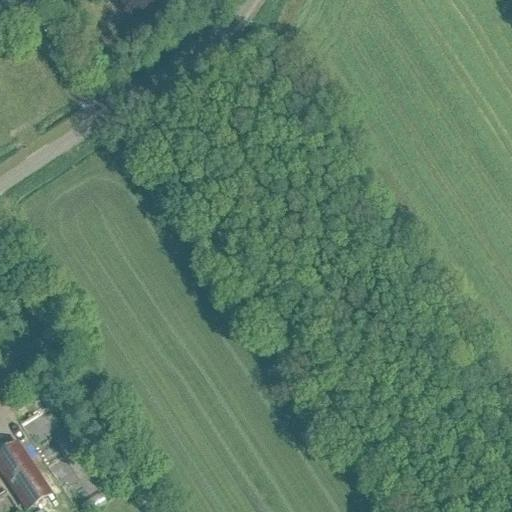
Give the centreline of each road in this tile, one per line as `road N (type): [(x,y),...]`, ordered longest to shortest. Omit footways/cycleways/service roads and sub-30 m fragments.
road 1 (track): [(0,236),(168,511)]
road 2 (unclassified): [(0,185),(209,47),(250,0)]
